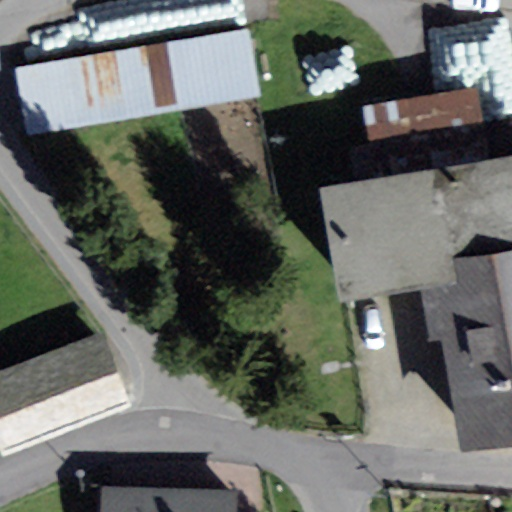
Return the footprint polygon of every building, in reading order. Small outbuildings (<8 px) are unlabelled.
[(27,135),(261,96),(250,31),(16,71),(27,135)] [(342,301),(419,288),(511,271),(511,155),(489,160),(476,86),(363,106),(375,179),(322,188),(342,301)] [(511,444),(511,271),(419,288),(429,341),(443,339),(463,453),(511,444)] [(101,332),(0,372),(0,439),(5,453),(130,403),(101,332)] [(232,511),(233,491),(104,487),(103,511),(232,511)]
